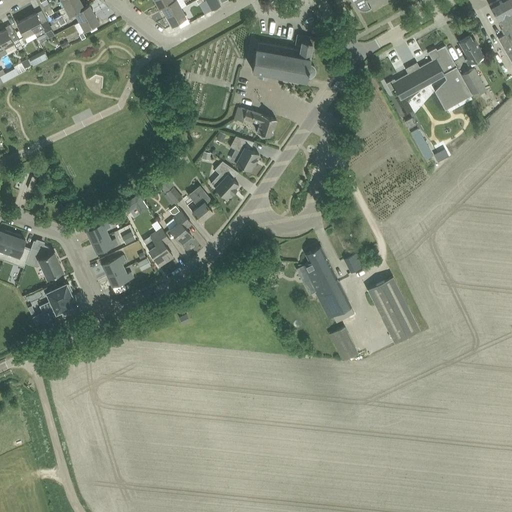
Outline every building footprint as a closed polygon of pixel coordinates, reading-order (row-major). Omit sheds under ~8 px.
[(80,0),(75,0),(65,6),(69,14),(75,12),(84,6),(80,0)] [(177,0),(172,0),(161,6),(167,16),(182,7),(177,0)] [(367,9),(371,7),(370,7),(366,0),(353,0),(356,5),(359,8),(363,9),(367,9)] [(511,0),(496,0),(489,4),(500,24),(511,17),(511,0)] [(54,12),(52,8),(49,3),(43,6),(48,15),(54,12)] [(77,22),(80,21),(95,13),(90,3),(84,6),(75,12),(77,16),(74,18),(77,22)] [(187,17),(182,7),(167,16),(172,25),(187,17)] [(34,31),(34,32),(36,36),(37,37),(46,32),(48,36),(49,37),(55,34),(47,20),(42,22),(37,12),(36,12),(27,17),(34,31)] [(82,31),(85,30),(85,31),(91,27),(100,22),(95,13),(80,21),(77,22),(74,24),(79,33),(82,31)] [(56,17),(58,21),(60,25),(66,22),(62,14),(56,17)] [(34,32),(34,31),(27,17),(17,22),(24,37),(34,32)] [(511,17),(500,24),(503,28),(501,29),(503,32),(504,34),(499,37),(498,37),(503,46),(511,61),(511,17)] [(0,31),(0,39),(4,47),(7,52),(18,46),(21,44),(10,24),(5,27),(6,28),(0,31)] [(309,56),(313,37),(298,34),(295,48),(257,41),(256,47),(252,68),(260,70),(258,77),(267,78),(268,71),(306,78),(307,74),(310,73),(313,71),(315,68),(315,65),(313,62),(309,61),(310,56),(309,56)] [(469,63),(483,55),(474,38),(472,39),(469,34),(459,40),(467,53),(464,54),(469,63)] [(434,90),(445,108),(472,93),(472,94),(461,74),(450,53),(445,45),(437,50),(436,47),(428,51),(433,59),(420,66),(417,61),(405,68),(408,72),(395,79),(394,78),(386,82),(390,89),(395,87),(400,97),(443,73),(445,78),(434,90)] [(38,63),(34,55),(29,58),(33,65),(38,63)] [(22,61),(25,67),(31,64),(28,58),(22,61)] [(15,67),(0,74),(0,75),(3,81),(18,73),(15,67)] [(461,74),(472,94),(485,86),(474,67),(461,74)] [(243,120),(244,116),(261,122),(258,131),(271,135),(276,118),(238,105),(234,118),(243,120)] [(412,117),(411,117),(405,120),(405,121),(409,128),(416,124),(412,117)] [(411,131),(413,136),(420,132),(418,127),(411,131)] [(226,134),(220,130),(216,138),(222,142),(226,134)] [(423,136),(420,132),(413,136),(416,140),(423,136)] [(242,152),(236,162),(250,170),(254,163),(257,157),(259,153),(250,148),(255,141),(236,134),(230,146),(242,152)] [(426,141),(423,136),(416,140),(419,145),(426,141)] [(426,141),(419,145),(421,149),(428,145),(426,141)] [(424,154),(431,150),(428,145),(421,149),(424,154)] [(431,150),(424,154),(426,158),(433,154),(431,150)] [(232,177),(238,171),(222,160),(215,168),(220,172),(224,177),(215,186),(215,187),(227,198),(232,192),(237,188),(235,186),(239,183),(232,177)] [(31,177),(27,189),(32,191),(36,179),(31,177)] [(173,185),(170,181),(162,188),(165,192),(166,191),(173,185)] [(146,198),(148,196),(145,193),(150,188),(144,183),(138,190),(146,198)] [(188,193),(193,199),(198,205),(192,210),(200,220),(213,210),(206,202),(211,198),(204,190),(200,184),(188,193)] [(176,203),(183,197),(173,185),(166,191),(176,203)] [(138,193),(123,203),(129,211),(136,206),(143,201),(138,193)] [(175,213),(180,209),(176,204),(171,208),(175,213)] [(173,217),(166,223),(182,243),(192,235),(184,225),(190,221),(191,223),(191,222),(181,209),(173,216),(173,217)] [(86,223),(82,225),(84,229),(85,231),(86,231),(92,242),(108,234),(105,228),(109,225),(107,220),(97,225),(94,219),(86,223)] [(152,223),(154,227),(156,230),(162,226),(160,223),(157,220),(152,223)] [(165,232),(165,231),(162,226),(156,230),(149,234),(150,235),(155,243),(148,248),(154,256),(159,264),(173,255),(165,243),(171,239),(165,232)] [(5,231),(0,229),(0,249),(6,252),(13,232),(6,229),(5,231)] [(132,230),(124,234),(129,242),(136,238),(132,230)] [(24,266),(26,262),(31,247),(30,247),(30,248),(23,245),(25,238),(20,236),(20,234),(13,232),(6,252),(13,254),(11,261),(12,261),(24,265),(23,266),(24,266)] [(108,234),(92,242),(97,253),(117,243),(115,237),(111,239),(108,234)] [(31,247),(26,262),(33,264),(38,249),(32,247),(34,239),(31,247)] [(49,247),(44,243),(40,255),(40,257),(39,258),(47,277),(63,270),(54,251),(52,251),(49,247)] [(336,321),(337,321),(340,319),(354,313),(324,253),(320,245),(306,253),(310,261),(302,264),(316,291),(328,317),(333,314),(336,321)] [(107,275),(123,267),(120,262),(125,259),(122,253),(102,264),(107,275)] [(348,259),(353,270),(365,264),(360,253),(348,259)] [(147,257),(141,260),(145,268),(151,265),(147,257)] [(126,273),(123,267),(107,275),(113,286),(134,276),(131,270),(126,273)] [(367,288),(394,342),(420,329),(393,275),(367,288)] [(67,284),(66,282),(47,291),(54,307),(46,311),(46,310),(34,316),(41,330),(53,324),(48,315),(56,311),(56,312),(59,311),(59,312),(66,309),(65,308),(70,305),(67,299),(73,296),(70,290),(72,289),(69,283),(67,284)] [(180,316),(183,321),(189,318),(187,313),(180,316)] [(345,324),(329,332),(342,360),(359,352),(345,324)]
